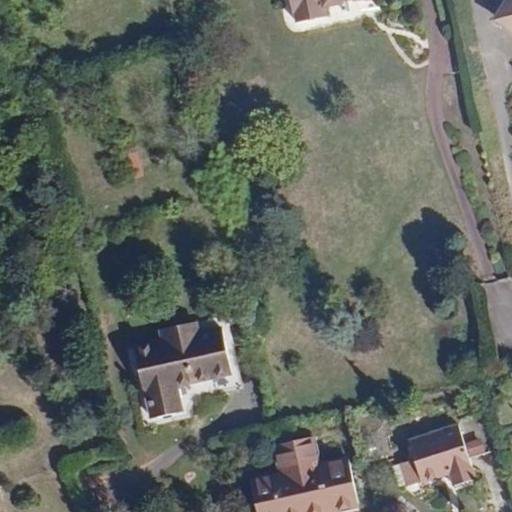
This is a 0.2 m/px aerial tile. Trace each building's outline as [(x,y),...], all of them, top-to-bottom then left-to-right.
[(340,1),(339,0),(287,0),(291,14),(293,13),(296,24),(325,17),(323,7),(341,4),(340,1)] [(230,374),(222,330),(198,334),(195,323),(160,330),(162,343),(134,348),(143,393),(146,392),(152,419),(182,413),(176,385),(230,374)] [(468,458),(497,450),(487,416),(408,441),(414,461),(420,481),(421,483),(450,475),(453,487),(475,480),(468,458)] [(330,511),(358,506),(347,459),(319,465),(313,437),(277,446),(282,474),(270,476),(267,472),(256,474),(255,479),(250,481),(257,511),(330,511)] [(406,485),(420,481),(414,461),(400,465),(406,485)]
